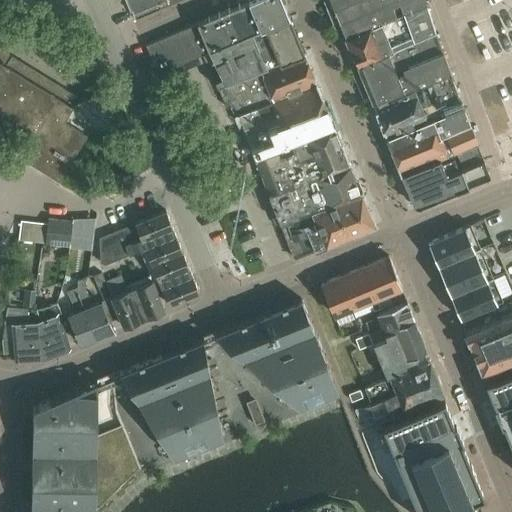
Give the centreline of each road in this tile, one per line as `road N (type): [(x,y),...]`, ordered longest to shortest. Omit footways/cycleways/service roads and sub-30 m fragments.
road 1 (residential): [(511,504),(401,236)]
road 2 (residential): [(224,306),(17,383)]
road 3 (residential): [(440,0),(510,188)]
road 4 (residential): [(401,236),(224,306)]
road 5 (residential): [(0,207),(12,188),(78,207),(168,175)]
road 6 (residential): [(168,175),(111,43)]
road 7 (residential): [(224,306),(168,175)]
road 8 (residential): [(10,511),(17,383)]
